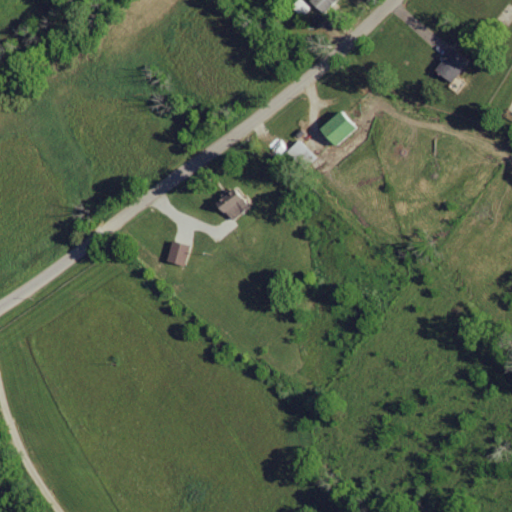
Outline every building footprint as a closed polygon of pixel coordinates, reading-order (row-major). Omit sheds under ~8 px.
[(294,0),(289,7),(301,18),(309,8),(299,0),(294,0)] [(307,0),(307,1),(322,13),(333,0),(307,0)] [(430,71),(447,84),(465,61),(448,48),(430,71)] [(352,128),(337,110),(314,128),(329,146),(352,128)] [(266,151),(276,159),(287,145),(277,137),(266,151)] [(303,169),(315,157),(296,139),(284,152),(303,169)] [(245,205),(231,191),(215,208),(229,221),(245,205)] [(163,260),(181,265),(187,246),(169,240),(163,260)]
